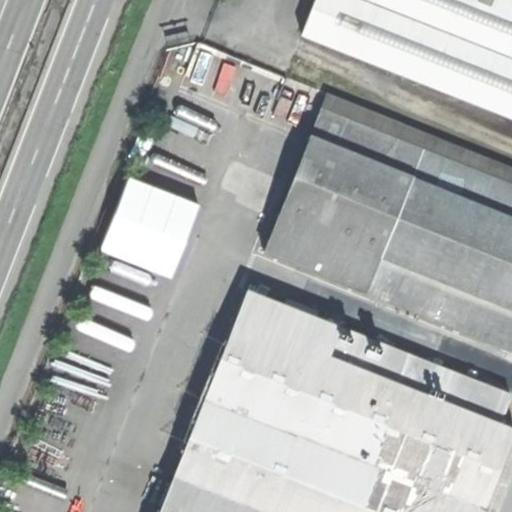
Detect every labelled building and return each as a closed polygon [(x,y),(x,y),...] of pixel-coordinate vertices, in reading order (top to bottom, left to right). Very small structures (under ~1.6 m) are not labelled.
[(313,0),(300,33),(511,118),(511,1),(508,0),(313,0)] [(511,170),(319,96),(314,111),(419,151),(511,187),(511,170)] [(419,151),(314,111),(285,186),(258,255),(363,296),(419,151)] [(511,187),(419,151),(363,296),(511,352),(511,187)] [(127,174),(100,248),(173,274),(200,200),(127,174)] [(338,327),(244,290),(156,511),(264,511),(337,330),(338,327)] [(432,368),(337,330),(264,511),(375,511),(391,472),(396,459),(421,395),(432,368)] [(434,364),(432,368),(421,395),(496,425),(508,394),(434,364)] [(471,488),(496,425),(421,395),(396,459),(424,470),(439,475),(471,488)] [(435,486),(439,475),(424,470),(420,480),(435,486)] [(482,511),(484,509),(391,472),(375,511),(482,511)]
